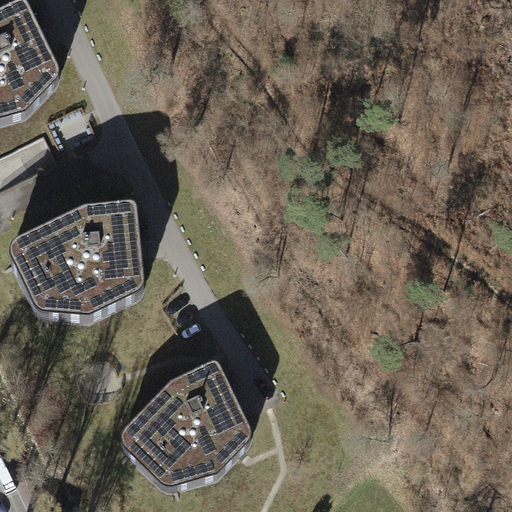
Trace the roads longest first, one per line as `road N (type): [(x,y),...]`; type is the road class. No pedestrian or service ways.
road 1 (track): [(159,0),(274,229),(346,336),(505,511)]
road 2 (track): [(511,301),(356,187),(196,0)]
